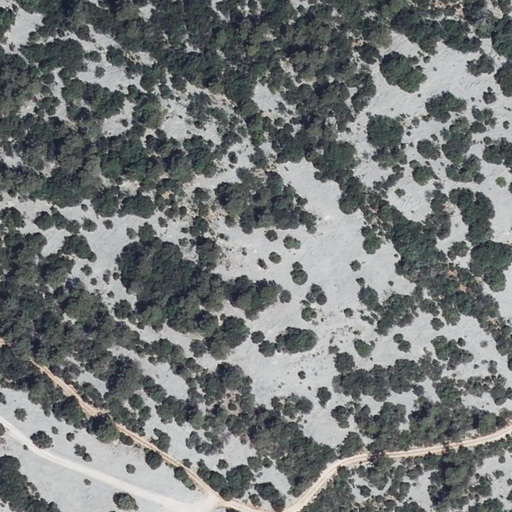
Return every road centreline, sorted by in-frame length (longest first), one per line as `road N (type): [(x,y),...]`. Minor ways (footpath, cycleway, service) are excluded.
road 1 (track): [(259,511),(219,500),(0,340)]
road 2 (track): [(511,429),(325,469),(285,511)]
